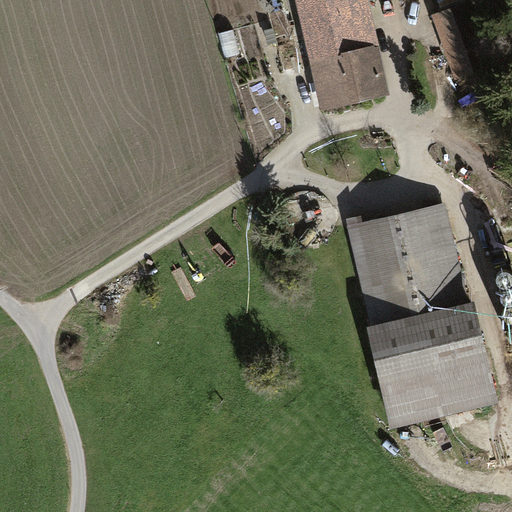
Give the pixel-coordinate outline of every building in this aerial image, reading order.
[(300,0),(313,64),(378,49),(367,0),(300,0)] [(463,9),(435,19),(456,78),(484,68),(463,9)] [(313,64),(323,110),(388,95),(378,49),(313,64)] [(350,230),(371,329),(471,307),(449,209),(350,230)] [(471,307),(371,329),(393,430),(501,407),(479,305),(471,307)]
